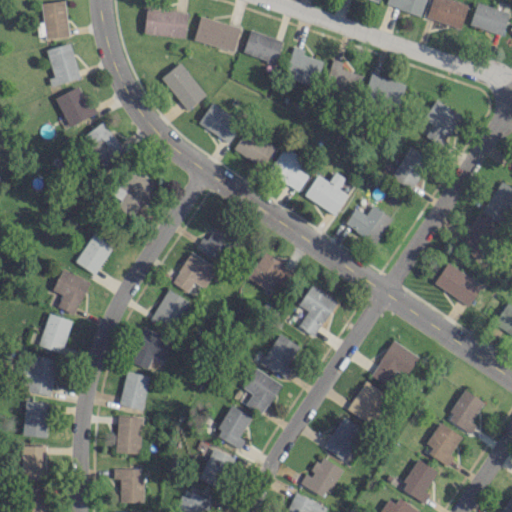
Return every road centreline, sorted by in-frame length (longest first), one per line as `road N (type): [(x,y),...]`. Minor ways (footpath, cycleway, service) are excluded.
road 1 (residential): [(511,378),(158,136),(110,63),(97,0)]
road 2 (residential): [(243,511),(495,118),(502,91)]
road 3 (residential): [(77,511),(77,431),(102,328),(201,170)]
road 4 (residential): [(265,0),(481,74),(502,91)]
